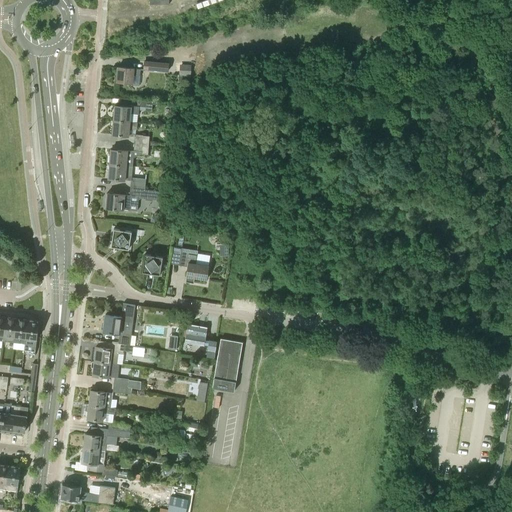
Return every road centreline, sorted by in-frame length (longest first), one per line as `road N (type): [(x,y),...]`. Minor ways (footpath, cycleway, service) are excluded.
road 1 (unclassified): [(511,382),(377,332),(136,298),(86,258)]
road 2 (residential): [(40,472),(57,474),(86,258)]
road 3 (secondary): [(29,47),(53,257)]
road 4 (secondary): [(67,256),(48,50)]
road 5 (residential): [(86,258),(94,58)]
road 6 (secondary): [(40,472),(58,334)]
